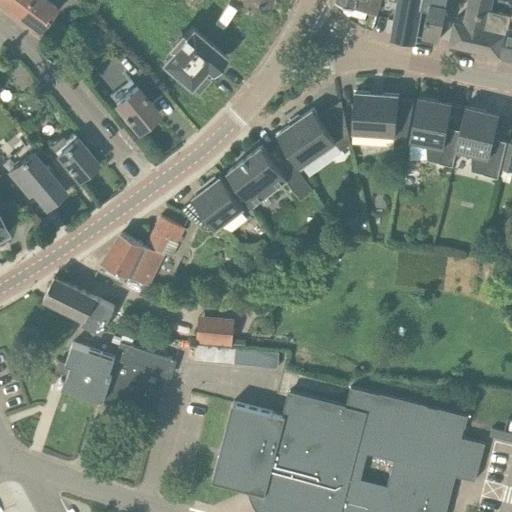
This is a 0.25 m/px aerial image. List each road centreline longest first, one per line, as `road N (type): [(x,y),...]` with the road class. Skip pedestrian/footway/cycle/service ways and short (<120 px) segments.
road 1 (residential): [(150,188),(32,49),(0,25)]
road 2 (tertiary): [(0,290),(150,188)]
road 3 (tertiary): [(150,188),(229,126),(277,68)]
road 4 (unclassified): [(511,83),(379,57)]
